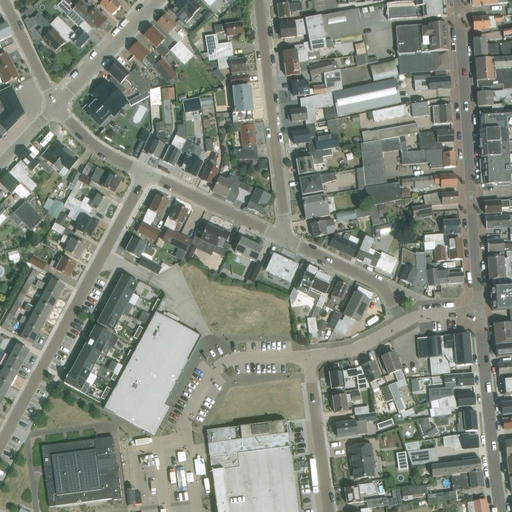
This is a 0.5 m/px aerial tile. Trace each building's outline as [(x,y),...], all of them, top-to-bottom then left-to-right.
[(104,0),(101,4),(112,15),(120,6),(113,0),(104,0)] [(180,0),(175,6),(176,7),(171,12),(182,23),(187,18),(189,20),(200,9),(191,0),(180,0)] [(395,3),(386,5),(387,21),(445,17),(445,0),(434,1),(404,3),(395,3)] [(80,3),(76,8),(89,21),(86,24),(92,30),(95,26),(98,29),(99,28),(100,30),(105,25),(103,24),(106,21),(106,20),(99,13),(95,10),(93,12),(82,1),(80,3)] [(301,3),(288,4),(287,1),(281,2),(281,5),(277,6),(279,19),(289,18),(289,13),(302,12),(301,3)] [(302,33),(307,33),(309,44),(331,41),(363,35),(358,10),(338,13),(290,22),(290,24),(280,25),(281,39),(296,37),(303,36),(302,33)] [(79,26),(82,28),(86,24),(72,11),(67,16),(78,27),(79,26)] [(210,11),(204,17),(206,20),(213,14),(210,11)] [(27,18),(23,21),(28,32),(37,24),(41,28),(37,31),(48,44),(47,45),(49,47),(50,46),(55,52),(65,44),(58,36),(54,32),(40,15),(38,13),(33,19),(32,18),(29,20),(27,18)] [(177,44),(175,46),(189,61),(193,56),(180,42),(183,39),(178,34),(181,30),(166,15),(157,23),(168,34),(177,44)] [(501,16),(482,18),(472,18),(473,30),(489,29),(489,28),(495,28),(495,22),(502,22),(501,16)] [(89,39),(82,32),(80,30),(75,35),(58,19),(51,25),(60,34),(60,35),(68,43),(70,41),(79,49),(80,47),(81,48),(81,47),(83,45),(89,39)] [(0,41),(3,40),(12,36),(6,22),(0,24),(0,41)] [(227,37),(233,36),(243,35),(241,23),(214,27),(215,34),(226,32),(227,37)] [(399,27),(395,28),(396,39),(397,55),(398,55),(447,52),(448,52),(446,24),(428,25),(428,28),(422,28),(422,26),(399,27)] [(165,40),(153,28),(144,37),(155,49),(154,50),(163,58),(169,52),(161,44),(165,40)] [(504,38),(511,36),(511,29),(508,30),(502,31),(504,38)] [(231,43),(218,45),(217,35),(205,37),(207,53),(200,54),(206,62),(233,56),(231,43)] [(474,40),(475,57),(499,55),(498,44),(489,45),(489,43),(485,43),(485,40),(474,40)] [(332,49),(331,41),(309,44),(304,45),(304,51),(297,52),(296,51),(283,53),(284,65),(305,62),(308,62),(307,53),(326,50),(332,49)] [(511,54),(511,42),(499,45),(502,57),(511,54)] [(138,43),(129,52),(141,63),(144,59),(152,66),(156,62),(149,54),(138,43)] [(364,43),(354,45),(357,56),(366,55),(364,43)] [(184,65),(189,61),(175,46),(170,51),(184,65)] [(447,52),(398,55),(399,76),(413,74),(448,71),(448,70),(444,71),(443,53),(447,52)] [(0,71),(12,66),(6,54),(0,57),(0,71)] [(511,89),(511,54),(502,57),(501,57),(502,58),(476,60),(477,88),(495,87),(499,85),(501,85),(502,89),(511,89)] [(246,59),(237,60),(237,57),(217,60),(218,70),(231,68),(232,77),(230,77),(231,86),(249,83),(248,75),(247,76),(247,72),(248,72),(246,59)] [(179,80),(162,60),(154,66),(168,83),(169,83),(171,86),(179,80)] [(394,61),(370,66),(373,82),(398,77),(394,61)] [(305,62),(284,65),(286,77),(299,76),(299,73),(306,72),(306,70),(305,66),(309,65),(308,62),(305,62)] [(330,63),(309,68),(311,76),(323,73),(332,70),(330,63)] [(141,95),(150,90),(151,89),(135,70),(135,69),(129,75),(117,64),(108,73),(120,85),(125,79),(141,95)] [(53,65),(50,70),(56,74),(59,68),(53,65)] [(0,79),(2,79),(4,85),(18,78),(12,66),(0,71),(0,79)] [(342,90),(340,71),(323,73),(325,85),(313,86),(313,89),(308,89),(308,82),(301,83),(301,82),(292,83),(293,97),(319,95),(332,92),(343,90),(342,90)] [(429,73),(414,74),(415,92),(450,90),(449,78),(429,79),(429,73)] [(333,93),(337,115),(338,117),(400,103),(395,80),(333,93)] [(110,85),(109,86),(106,82),(97,91),(102,95),(86,111),(85,110),(99,124),(99,123),(108,113),(113,117),(127,102),(110,85)] [(0,139),(24,114),(11,87),(2,92),(0,92),(0,139)] [(249,87),(240,88),(232,89),(235,113),(232,113),(232,117),(233,124),(239,123),(253,121),(254,121),(249,87)] [(151,91),(150,91),(150,96),(151,106),(161,105),(160,88),(151,91)] [(173,89),(162,90),(162,99),(174,98),(173,89)] [(150,90),(141,95),(128,102),(131,107),(150,96),(150,91),(150,90)] [(502,92),(477,94),(478,107),(492,106),(491,99),(497,98),(497,100),(511,99),(511,90),(502,91),(502,92)] [(290,113),(287,113),(289,122),(291,122),(291,123),(301,122),(308,121),(308,125),(314,124),(316,124),(314,109),(334,107),(332,92),(319,95),(324,94),(309,98),(300,100),(301,110),(290,111),(290,113)] [(192,111),(209,109),(207,95),(190,98),(192,111)] [(188,100),(182,101),(184,114),(191,113),(188,100)] [(411,104),(412,117),(429,116),(428,103),(427,102),(411,104)] [(373,120),(374,122),(407,115),(405,105),(368,113),(370,121),(373,120)] [(451,105),(432,107),(433,125),(452,124),(451,105)] [(333,109),(324,111),(326,122),(327,122),(335,120),(333,109)] [(511,111),(479,113),(480,131),(481,159),(482,159),(483,186),(511,183),(511,111)] [(306,131),(293,133),(294,145),(304,144),(310,143),(315,143),(316,152),(332,150),(339,148),(335,120),(327,122),(328,130),(330,130),(331,137),(315,139),(314,124),(308,125),(306,126),(306,131)] [(239,123),(239,127),(240,127),(242,147),(256,145),(253,121),(239,123)] [(147,155),(158,160),(166,141),(164,123),(156,124),(156,133),(157,133),(147,155)] [(405,136),(419,134),(419,133),(417,124),(377,131),(369,132),(369,131),(362,132),(363,139),(363,144),(405,137),(405,136)] [(401,153),(407,152),(426,151),(431,151),(430,144),(453,143),(453,131),(436,132),(419,133),(419,134),(420,149),(415,149),(415,151),(407,152),(405,137),(363,144),(360,144),(362,168),(363,173),(363,180),(364,189),(365,189),(368,208),(371,216),(373,226),(377,225),(385,223),(385,219),(380,220),(377,205),(391,202),(401,200),(398,183),(387,184),(382,153),(401,150),(401,153)] [(175,136),(163,162),(173,167),(180,153),(186,156),(192,144),(175,136)] [(50,147),(41,158),(49,164),(59,172),(59,173),(64,177),(69,171),(73,167),(79,159),(69,151),(61,145),(60,144),(55,151),(54,151),(50,147)] [(201,148),(192,144),(186,156),(180,168),(185,170),(184,173),(196,178),(203,163),(197,161),(202,152),(200,151),(201,148)] [(236,160),(254,160),(253,149),(235,151),(236,160)] [(333,156),(332,150),(316,152),(308,154),(309,159),(296,162),(299,176),(314,173),(312,166),(324,164),(323,157),(333,156)] [(407,152),(401,153),(401,165),(430,163),(431,169),(444,168),(444,169),(445,168),(455,168),(454,153),(443,154),(443,150),(426,152),(426,151),(407,152)] [(40,164),(29,153),(21,161),(32,172),(40,164)] [(213,154),(201,180),(212,185),(218,171),(214,169),(217,163),(215,162),(218,156),(213,154)] [(267,162),(258,162),(258,170),(267,169),(267,162)] [(48,174),(53,170),(44,163),(40,167),(48,174)] [(37,186),(27,176),(29,174),(18,164),(12,170),(13,172),(14,171),(15,173),(13,175),(23,184),(23,183),(32,191),(37,186)] [(111,175),(114,170),(104,165),(101,170),(111,175)] [(121,181),(97,168),(94,174),(107,180),(103,188),(114,194),(121,181)] [(68,183),(70,184),(68,188),(72,190),(75,186),(74,186),(80,175),(74,172),(68,183)] [(336,181),(335,173),(299,180),(302,196),(312,195),(323,193),(321,185),(336,181)] [(11,177),(8,174),(0,182),(0,183),(11,194),(14,191),(22,199),(24,196),(30,202),(34,198),(21,186),(23,184),(13,175),(11,177)] [(219,178),(217,183),(213,192),(226,199),(227,197),(236,201),(236,200),(239,194),(238,181),(238,179),(236,179),(237,177),(231,174),(227,182),(219,178)] [(92,180),(84,176),(83,175),(80,182),(82,183),(88,186),(92,180)] [(402,188),(412,187),(413,190),(431,189),(430,185),(440,184),(441,188),(456,187),(456,175),(434,177),(434,176),(401,180),(402,188)] [(253,188),(238,181),(239,194),(236,200),(248,206),(247,209),(262,216),(267,205),(266,205),(270,197),(256,190),(253,195),(250,193),(253,188)] [(75,186),(72,190),(66,201),(89,214),(92,209),(103,215),(109,203),(98,196),(94,202),(85,197),(82,203),(74,199),(82,183),(80,182),(77,187),(75,186)] [(457,193),(442,194),(442,193),(423,195),(425,205),(412,207),(413,216),(431,212),(430,206),(458,204),(457,193)] [(310,212),(311,219),(329,216),(325,196),(302,200),(304,213),(310,212)] [(144,219),(137,232),(155,242),(160,232),(151,227),(157,214),(161,217),(168,202),(156,197),(150,211),(148,210),(144,219)] [(54,201),(48,198),(43,208),(49,211),(47,214),(56,219),(58,215),(59,216),(63,207),(64,205),(55,200),(54,201)] [(511,200),(494,202),(484,203),(485,214),(500,213),(500,209),(509,209),(509,208),(511,207),(511,200)] [(90,215),(89,214),(66,201),(64,205),(63,207),(71,211),(67,217),(72,219),(72,220),(80,224),(76,231),(84,235),(84,236),(85,237),(86,236),(90,239),(97,225),(87,220),(90,215)] [(21,223),(29,231),(29,230),(31,232),(43,219),(25,202),(13,214),(21,223)] [(391,202),(377,205),(379,214),(385,213),(384,207),(392,206),(391,202)] [(178,250),(175,257),(178,259),(181,260),(182,261),(191,241),(174,233),(177,228),(175,227),(177,223),(181,225),(187,212),(177,207),(173,215),(170,214),(164,226),(168,228),(162,242),(169,245),(178,250)] [(355,211),(357,219),(371,216),(368,208),(357,210),(355,211)] [(357,224),(357,219),(355,211),(335,214),(337,223),(351,220),(352,225),(357,224)] [(19,226),(21,223),(13,214),(10,217),(19,226)] [(511,215),(495,217),(485,218),(486,229),(496,228),(510,227),(510,234),(511,233),(511,215)] [(57,219),(55,223),(61,227),(63,222),(57,219)] [(333,220),(311,225),(313,238),(327,235),(334,233),(332,226),(334,226),(333,220)] [(444,235),(425,236),(425,242),(435,241),(449,241),(448,236),(460,235),(459,221),(443,222),(444,235)] [(61,227),(55,223),(51,230),(63,236),(60,242),(68,246),(65,252),(79,260),(85,247),(71,240),(74,234),(61,227)] [(393,223),(375,227),(375,238),(380,238),(379,231),(394,228),(393,223)] [(207,226),(203,235),(200,240),(215,247),(212,253),(219,256),(225,258),(231,247),(225,244),(230,233),(223,230),(222,233),(207,226)] [(333,238),(329,247),(340,253),(341,252),(352,257),(351,258),(352,258),(356,249),(357,246),(348,242),(351,236),(346,234),(343,240),(334,236),(333,238)] [(511,241),(511,244),(503,245),(503,240),(487,241),(487,252),(511,250),(511,234),(510,235),(510,242),(511,241)] [(359,250),(355,260),(375,269),(376,267),(390,273),(396,260),(382,254),(381,256),(369,250),(373,241),(365,238),(359,250)] [(127,245),(124,250),(126,252),(125,252),(134,257),(137,258),(139,259),(142,253),(145,254),(150,257),(151,257),(152,256),(153,255),(154,253),(154,251),(153,251),(146,246),(141,244),(132,239),(129,245),(127,245)] [(242,239),(235,252),(256,262),(262,249),(242,239)] [(449,242),(449,241),(435,241),(437,262),(462,260),(460,241),(449,242)] [(183,261),(189,263),(196,249),(190,246),(183,261)] [(404,271),(400,280),(411,285),(423,291),(428,286),(426,271),(425,264),(425,258),(425,254),(417,254),(415,254),(415,255),(407,251),(402,248),(401,264),(406,267),(404,271)] [(17,251),(8,254),(10,261),(13,260),(14,264),(20,262),(17,251)] [(489,280),(492,280),(493,288),(503,287),(511,286),(511,251),(506,252),(507,258),(488,259),(489,280)] [(134,265),(137,259),(121,252),(119,257),(134,265)] [(273,254),(265,271),(290,283),(298,266),(273,254)] [(30,264),(42,270),(46,263),(33,257),(30,264)] [(140,258),(137,264),(138,265),(145,268),(158,275),(158,274),(172,267),(163,262),(161,268),(141,257),(140,258)] [(49,267),(60,273),(69,278),(75,266),(62,259),(59,265),(52,262),(49,267)] [(255,265),(248,279),(253,282),(260,268),(255,265)] [(289,297),(288,299),(290,299),(295,302),(299,293),(307,297),(307,296),(318,301),(316,306),(321,309),(328,295),(325,294),(329,286),(327,285),(330,278),(317,272),(318,271),(309,266),(308,268),(307,268),(303,277),(299,286),(295,284),(289,297)] [(26,282),(32,284),(38,273),(33,270),(26,282)] [(437,270),(426,271),(428,286),(432,285),(440,285),(463,283),(463,273),(453,274),(449,275),(449,270),(437,270)] [(133,294),(139,284),(123,276),(118,285),(133,294)] [(48,286),(38,280),(35,286),(42,289),(45,291),(45,292),(58,298),(64,287),(51,280),(48,286)] [(35,286),(32,284),(26,282),(20,293),(26,296),(27,293),(32,296),(34,292),(39,295),(42,289),(35,286)] [(338,282),(326,308),(333,311),(336,305),(339,307),(349,287),(338,282)] [(128,303),(133,294),(118,285),(112,295),(128,303)] [(511,286),(490,288),(492,305),(511,301),(511,286)] [(45,292),(39,303),(52,310),(58,298),(45,292)] [(20,293),(14,304),(19,307),(26,296),(20,293)] [(339,320),(334,331),(345,337),(353,321),(358,323),(369,301),(354,294),(343,316),(344,316),(342,322),(339,320)] [(128,303),(112,295),(107,305),(123,313),(128,303)] [(24,310),(33,315),(33,314),(46,321),(52,310),(39,303),(36,309),(27,304),(24,310)] [(13,319),(19,307),(14,304),(8,316),(13,319)] [(118,323),(123,313),(107,305),(102,314),(118,323)] [(327,328),(333,331),(334,331),(339,320),(342,315),(335,311),(327,328)] [(105,406),(104,410),(108,412),(109,413),(110,413),(114,415),(116,411),(123,415),(151,430),(178,380),(186,365),(188,361),(201,338),(166,319),(161,316),(156,313),(151,322),(127,366),(125,370),(123,373),(109,400),(108,402),(105,406)] [(27,326),(39,333),(46,321),(33,314),(33,315),(32,316),(30,320),(22,316),(19,322),(27,326)] [(118,323),(102,314),(97,324),(112,332),(118,323)] [(7,330),(13,319),(8,316),(1,327),(7,330)] [(310,319),(307,319),(309,333),(316,332),(317,332),(317,330),(315,318),(310,319)] [(320,323),(317,330),(323,333),(326,326),(320,323)] [(497,343),(495,344),(511,342),(511,323),(493,325),(494,335),(496,335),(497,343)] [(20,338),(24,340),(33,345),(39,333),(27,326),(20,338)] [(106,345),(111,335),(95,327),(90,336),(106,345)] [(450,374),(449,368),(471,366),(468,334),(417,339),(419,359),(429,358),(431,376),(450,374)] [(101,354),(106,345),(90,336),(85,346),(101,354)] [(511,344),(495,346),(497,358),(511,356),(511,344)] [(16,345),(10,356),(23,363),(29,352),(16,345)] [(96,364),(101,354),(85,346),(80,355),(96,364)] [(404,380),(397,362),(394,353),(381,358),(388,375),(394,373),(398,383),(404,380)] [(0,363),(5,366),(4,368),(17,375),(23,363),(10,356),(5,354),(0,362),(0,363)] [(91,373),(96,364),(80,355),(75,365),(91,373)] [(371,383),(374,390),(379,388),(376,381),(381,380),(374,362),(362,366),(369,384),(371,383)] [(117,363),(112,373),(114,374),(118,376),(122,366),(117,363)] [(511,363),(497,365),(499,376),(511,375),(511,363)] [(92,386),(97,377),(90,374),(91,373),(75,365),(70,374),(92,386)] [(358,389),(355,390),(359,390),(370,389),(361,367),(355,369),(355,370),(329,373),(331,390),(344,388),(343,378),(357,376),(358,385),(357,385),(358,389)] [(17,375),(4,368),(0,375),(0,380),(11,386),(17,375)] [(84,395),(89,385),(92,386),(70,374),(69,374),(63,383),(84,395)] [(449,376),(443,377),(444,384),(452,384),(453,388),(458,388),(473,386),(472,374),(462,375),(449,376)] [(511,378),(502,379),(503,397),(511,396),(511,378)] [(0,380),(0,395),(4,398),(11,386),(0,380)] [(389,386),(394,400),(399,412),(405,410),(400,398),(402,397),(396,383),(389,386)] [(394,400),(389,386),(381,390),(387,403),(394,400)] [(445,388),(428,389),(429,402),(438,400),(453,397),(453,396),(453,388),(445,388)] [(360,400),(359,390),(355,390),(344,391),(345,396),(332,398),(335,414),(348,412),(346,402),(360,400)] [(439,408),(434,409),(435,417),(439,416),(449,415),(451,415),(450,408),(475,406),(474,394),(457,395),(453,397),(438,400),(439,408)] [(511,403),(501,404),(502,415),(511,414),(511,403)] [(354,409),(355,416),(369,414),(368,407),(354,409)] [(459,425),(457,425),(457,433),(466,433),(467,432),(477,432),(475,412),(458,414),(459,424),(459,425)] [(336,425),(338,438),(367,434),(365,422),(376,420),(375,413),(369,414),(355,416),(356,416),(357,422),(336,425)] [(416,420),(422,437),(434,435),(427,419),(416,420)] [(511,419),(503,420),(504,430),(511,429),(511,419)] [(285,421),(256,425),(251,425),(207,431),(208,444),(288,434),(286,421),(285,421)] [(208,444),(210,456),(284,447),(289,447),(288,434),(208,444)] [(454,436),(443,438),(443,447),(454,446),(454,451),(463,450),(468,450),(478,449),(477,436),(469,437),(469,435),(459,436),(454,436)] [(116,464),(113,438),(41,447),(49,508),(112,499),(113,501),(121,500),(118,477),(113,473),(112,469),(116,464)] [(404,445),(409,459),(412,466),(421,464),(423,464),(437,462),(436,450),(429,451),(419,451),(418,442),(404,445)] [(372,477),(369,450),(371,450),(370,446),(349,448),(351,463),(353,463),(355,479),(372,477)] [(210,456),(215,500),(295,490),(289,447),(284,447),(210,456)] [(405,452),(396,453),(399,470),(408,469),(405,452)] [(478,457),(468,458),(461,459),(462,461),(453,462),(453,463),(430,466),(431,476),(480,470),(479,460),(469,461),(469,459),(478,458),(478,457)] [(462,492),(483,488),(481,472),(460,475),(460,477),(451,478),(453,491),(462,490),(462,492)] [(175,496),(175,480),(167,480),(167,496),(175,496)] [(345,490),(347,505),(360,503),(359,494),(365,493),(365,495),(374,494),(373,484),(357,486),(358,488),(345,490)] [(401,489),(402,497),(422,494),(427,493),(426,486),(401,489)] [(215,500),(216,511),(297,511),(295,490),(215,500)] [(392,499),(386,500),(387,506),(387,508),(402,505),(399,490),(391,491),(392,499)] [(456,492),(427,496),(428,505),(457,501),(456,492)] [(367,509),(369,509),(387,506),(386,498),(366,501),(367,509)] [(469,511),(486,511),(485,501),(467,504),(469,511)] [(419,503),(397,508),(397,511),(403,511),(420,508),(419,503)]
